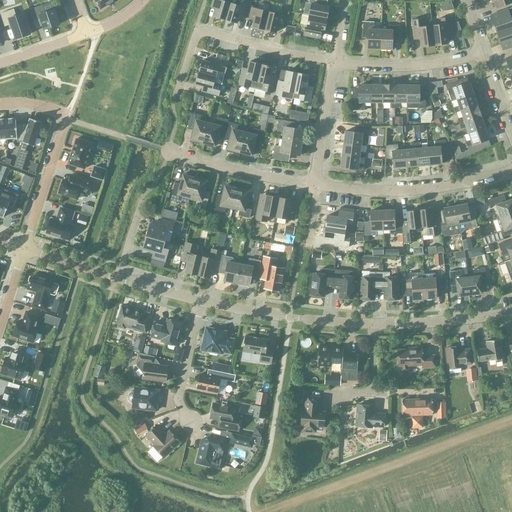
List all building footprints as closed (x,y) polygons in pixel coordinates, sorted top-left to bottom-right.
[(94,0),(100,9),(114,0),(94,0)] [(214,16),(225,20),(230,3),(224,1),(224,0),(212,0),(212,3),(217,4),(214,16)] [(237,0),(236,5),(230,3),(225,20),(237,23),(240,11),(246,13),(250,1),(247,0),(237,0)] [(309,15),(327,19),(329,7),(326,7),(327,0),(311,0),(311,4),(305,3),(303,14),(309,15)] [(40,18),(44,30),(59,24),(54,9),(52,2),(42,5),(31,9),(35,20),(40,18)] [(252,27),(264,30),(268,12),(257,9),(258,7),(251,6),(247,18),(254,20),(252,27)] [(511,7),(490,15),(497,33),(511,27),(511,22),(511,21),(511,20),(511,7)] [(16,39),(30,35),(22,13),(16,16),(13,9),(0,13),(5,27),(11,25),(16,39)] [(280,14),(268,12),(264,30),(276,33),(277,26),(284,27),(287,15),(280,13),(280,14)] [(324,30),(327,19),(309,15),(307,26),(305,26),(303,35),(320,39),(322,29),(324,30)] [(440,25),(432,26),(434,45),(448,44),(446,33),(452,32),(450,17),(439,19),(440,25)] [(423,19),(412,20),(414,37),(420,36),(421,47),(434,45),(432,26),(424,27),(423,19)] [(368,48),(380,49),(381,30),(374,30),(374,23),(363,22),(362,37),(368,38),(368,48)] [(388,30),(381,30),(380,49),(392,50),(392,39),(398,39),(399,26),(388,25),(388,30)] [(284,35),(294,37),(295,28),(286,26),(284,35)] [(511,27),(497,33),(503,50),(511,47),(511,27)] [(199,72),(223,79),(225,73),(228,62),(227,62),(216,58),(214,64),(209,63),(202,61),(199,72)] [(255,89),(257,81),(261,65),(249,62),(247,74),(241,72),(238,85),(249,88),(255,89)] [(273,67),(261,65),(257,81),(255,89),(273,93),(276,81),(270,79),(273,67)] [(292,100),(293,98),(292,98),(293,93),(297,73),(286,71),(284,82),(278,81),(275,95),(281,96),(281,98),(292,100)] [(206,93),(218,97),(223,79),(199,72),(196,84),(207,87),(206,93)] [(308,75),(297,73),(293,93),(292,98),(293,98),(299,100),(309,102),(312,88),(306,87),(308,75)] [(457,99),(457,100),(473,94),(469,82),(460,85),(458,80),(457,80),(457,79),(446,81),(447,84),(445,84),(451,101),(457,99)] [(365,102),(371,102),(371,85),(359,85),(359,95),(352,95),(352,111),(365,111),(365,102)] [(383,85),(371,85),(371,102),(377,102),(377,108),(383,108),(383,102),(383,85)] [(390,108),(395,108),(395,85),(383,85),(383,102),(390,102),(390,108)] [(400,102),(407,102),(407,85),(395,85),(395,108),(400,108),(400,102)] [(419,85),(407,85),(407,102),(407,108),(425,108),(425,95),(419,95),(419,85)] [(201,101),(202,93),(193,92),(192,100),(201,101)] [(457,100),(459,106),(453,108),(455,113),(461,111),(477,105),(473,94),(457,100)] [(457,119),(459,124),(481,117),(477,105),(461,111),(463,117),(457,119)] [(199,141),(203,142),(208,124),(201,122),(203,116),(191,113),(187,129),(194,131),(191,141),(199,143),(199,141)] [(218,133),(224,135),(228,122),(228,120),(217,117),(215,126),(208,124),(203,142),(206,143),(206,145),(214,147),(218,133)] [(466,127),(468,134),(484,128),(481,117),(459,124),(454,126),(449,127),(451,132),(466,127)] [(27,125),(25,124),(23,142),(15,168),(22,170),(28,152),(25,151),(27,144),(34,146),(38,133),(40,133),(43,125),(41,125),(41,122),(29,118),(27,125)] [(16,119),(6,119),(7,140),(17,139),(17,142),(23,142),(25,124),(16,125),(16,119)] [(283,132),(282,140),(302,143),(304,130),(291,128),(292,122),(278,120),(277,131),(283,132)] [(236,151),(240,152),(244,133),(238,132),(239,125),(228,122),(224,135),(231,136),(228,151),(236,153),(236,151)] [(345,131),(344,143),(360,146),(366,146),(369,127),(355,127),(355,132),(345,131)] [(484,149),(482,142),(488,140),(484,128),(468,134),(471,140),(465,142),(469,154),(484,149)] [(251,135),(244,133),(240,152),(243,153),(243,154),(251,157),(254,146),(260,147),(264,132),(253,129),(251,135)] [(92,144),(76,139),(68,164),(84,169),(92,144)] [(299,156),(302,143),(282,140),(281,147),(274,146),(272,159),(285,161),(286,154),(299,156)] [(435,147),(428,148),(429,165),(442,164),(441,154),(446,154),(445,140),(434,141),(435,147)] [(342,155),(359,157),(365,158),(372,159),(372,154),(366,153),(360,152),(360,146),(344,143),(342,155)] [(411,149),(404,150),(405,167),(417,166),(415,143),(410,143),(411,149)] [(421,143),(415,143),(417,166),(429,165),(428,148),(421,148),(421,143)] [(397,145),(385,146),(384,159),(392,159),(393,168),(405,167),(404,150),(398,151),(397,145)] [(36,153),(36,156),(28,154),(26,166),(39,168),(42,155),(36,153)] [(358,163),(359,157),(342,155),(340,167),(363,170),(364,164),(358,163)] [(10,169),(3,166),(0,174),(7,177),(10,169)] [(91,176),(102,180),(105,170),(94,167),(91,176)] [(188,204),(190,197),(195,179),(191,178),(192,176),(184,174),(181,184),(175,183),(170,201),(181,204),(181,202),(188,204)] [(63,180),(59,193),(77,199),(80,192),(89,195),(93,182),(71,175),(69,182),(63,180)] [(198,180),(195,179),(190,197),(196,199),(195,205),(206,208),(209,196),(203,194),(207,180),(199,178),(198,180)] [(226,206),(233,208),(237,189),(233,189),(234,187),(226,185),(223,196),(217,194),(213,210),(224,213),(226,206)] [(240,190),(237,189),(233,208),(239,209),(238,216),(249,218),(253,202),(247,201),(249,190),(241,188),(240,190)] [(18,195),(2,189),(1,191),(0,192),(0,216),(3,218),(8,206),(13,208),(18,195)] [(268,216),(275,217),(279,198),(260,194),(255,220),(267,222),(268,216)] [(495,205),(500,218),(511,213),(511,199),(504,202),(502,195),(487,200),(490,207),(495,205)] [(298,201),(279,198),(275,217),(294,221),(298,201)] [(459,224),(464,223),(465,230),(477,227),(474,216),(469,217),(467,204),(455,206),(459,224)] [(441,234),(441,237),(461,234),(459,224),(455,206),(444,208),(447,224),(440,225),(441,234)] [(57,221),(50,219),(46,233),(68,240),(72,226),(69,225),(73,212),(60,208),(57,218),(58,218),(57,221)] [(431,209),(419,210),(421,231),(427,231),(427,236),(441,234),(440,225),(439,225),(438,218),(432,219),(431,209)] [(394,210),(382,211),(383,230),(390,230),(390,234),(398,234),(399,242),(403,242),(401,222),(401,221),(394,221),(394,210)] [(408,222),(401,222),(403,242),(416,241),(415,232),(421,231),(419,210),(407,212),(408,222)] [(364,236),(365,242),(369,241),(369,235),(376,235),(376,230),(383,230),(382,211),(370,211),(370,222),(364,222),(364,236)] [(327,216),(325,227),(345,230),(346,223),(352,224),(353,214),(339,212),(338,218),(327,216)] [(511,213),(500,218),(497,219),(501,231),(481,238),(483,247),(503,240),(503,237),(511,234),(511,213)] [(150,224),(146,236),(168,242),(165,241),(168,230),(172,231),(174,224),(161,220),(160,223),(155,221),(154,225),(150,224)] [(295,228),(286,226),(284,234),(293,236),(295,228)] [(325,227),(324,238),(335,240),(334,246),(348,248),(350,237),(344,237),(345,230),(325,227)] [(146,236),(143,248),(154,251),(152,258),(165,262),(168,250),(166,249),(168,242),(146,236)] [(261,237),(260,244),(289,252),(291,244),(261,237)] [(511,242),(511,240),(498,244),(504,262),(511,260),(511,259),(511,242)] [(185,272),(197,275),(202,257),(195,255),(197,246),(186,243),(183,257),(188,259),(185,272)] [(484,248),(486,254),(494,252),(492,246),(484,248)] [(222,252),(211,249),(210,249),(209,255),(202,254),(202,257),(197,275),(210,278),(213,265),(219,266),(222,252)] [(311,258),(321,259),(322,252),(312,251),(311,258)] [(434,256),(434,266),(442,265),(442,255),(434,256)] [(224,281),(236,283),(240,264),(236,264),(232,258),(222,256),(219,270),(225,271),(225,272),(224,281)] [(264,257),(262,269),(268,270),(265,288),(279,291),(283,269),(274,267),(276,259),(264,257)] [(247,266),(240,264),(236,283),(249,286),(252,273),(258,274),(260,261),(249,259),(247,266)] [(502,275),(508,273),(510,281),(511,280),(511,259),(511,260),(504,262),(504,263),(499,265),(502,275)] [(374,286),(379,286),(379,267),(377,267),(376,269),(377,272),(369,272),(369,278),(361,278),(360,300),(373,300),(374,286)] [(390,272),(382,272),(382,268),(381,267),(379,267),(379,286),(385,286),(385,300),(398,300),(397,278),(390,278),(390,272)] [(325,283),(333,283),(334,270),(322,268),(321,274),(314,273),(311,295),(324,297),(325,283)] [(474,277),(467,277),(470,295),(482,293),(480,283),(486,282),(484,268),(473,270),(474,277)] [(352,271),(334,270),(333,283),(341,284),(339,298),(352,299),(354,277),(353,277),(353,273),(352,271)] [(460,270),(449,272),(450,287),(456,286),(458,296),(470,295),(467,277),(461,278),(460,270)] [(413,300),(424,299),(423,279),(423,272),(408,273),(409,280),(401,280),(402,290),(412,289),(413,300)] [(31,277),(27,288),(37,292),(32,306),(44,310),(49,294),(54,296),(56,295),(59,286),(58,285),(53,283),(53,282),(46,279),(45,282),(31,277)] [(443,291),(442,278),(423,279),(424,299),(436,298),(436,291),(443,291)] [(122,306),(117,323),(119,324),(118,326),(119,327),(123,328),(125,327),(125,326),(133,328),(133,329),(145,333),(150,318),(143,316),(144,313),(122,306)] [(17,322),(13,336),(33,342),(38,328),(36,327),(39,316),(26,312),(23,323),(17,322)] [(43,314),(40,322),(48,325),(51,316),(43,314)] [(166,326),(154,323),(150,337),(162,340),(161,342),(175,346),(181,323),(178,323),(177,320),(172,319),(170,320),(167,320),(166,326)] [(225,332),(206,328),(203,344),(201,344),(200,351),(207,352),(207,351),(221,354),(221,352),(231,354),(234,340),(226,338),(225,336),(225,332)] [(141,354),(145,338),(137,336),(133,351),(138,353),(141,354)] [(268,340),(245,336),(242,352),(260,355),(259,362),(271,364),(274,350),(266,349),(268,340)] [(487,349),(476,350),(478,362),(489,361),(495,360),(496,363),(502,362),(501,359),(504,359),(500,339),(486,341),(487,349)] [(151,356),(153,348),(145,346),(143,354),(151,356)] [(343,348),(318,347),(317,365),(330,366),(330,363),(342,363),(341,368),(357,369),(358,356),(343,355),(343,348)] [(459,347),(445,348),(448,369),(461,368),(461,365),(471,364),(470,349),(459,350),(459,347)] [(414,349),(397,350),(398,366),(422,365),(422,368),(435,368),(434,355),(422,356),(422,348),(413,348),(414,349)] [(44,372),(50,356),(37,352),(32,369),(44,372)] [(6,358),(1,373),(20,380),(25,364),(22,363),(24,356),(15,353),(14,355),(10,357),(9,359),(6,358)] [(141,354),(138,353),(136,366),(143,374),(142,379),(166,382),(167,367),(155,365),(153,363),(154,357),(141,354)] [(98,365),(94,377),(102,379),(106,367),(102,366),(98,365)] [(207,376),(199,375),(197,389),(218,393),(220,379),(226,380),(227,373),(208,369),(207,376)] [(341,376),(324,375),(324,385),(340,386),(341,376)] [(4,417),(10,419),(10,417),(13,418),(18,402),(15,401),(18,392),(6,388),(4,395),(5,395),(3,399),(0,397),(0,413),(5,415),(4,417)] [(158,391),(135,388),(134,392),(132,392),(130,392),(129,393),(127,395),(127,399),(128,401),(129,403),(131,404),(133,404),(132,408),(156,411),(158,391)] [(28,390),(24,404),(32,407),(36,393),(28,390)] [(258,392),(255,404),(261,405),(266,406),(268,395),(268,394),(258,392)] [(248,412),(251,401),(233,397),(231,404),(238,406),(237,409),(248,412)] [(319,398),(306,397),(305,411),(302,411),(301,425),(304,425),(304,427),(305,429),(307,430),(309,431),(310,431),(312,430),(313,428),(314,426),(323,427),(325,413),(318,412),(319,398)] [(418,417),(418,415),(432,415),(432,399),(402,400),(403,416),(412,416),(412,427),(422,427),(422,417),(418,417)] [(435,402),(436,418),(445,418),(445,402),(435,402)] [(235,408),(213,404),(210,418),(225,421),(223,428),(238,431),(241,417),(233,416),(235,408)] [(373,406),(357,405),(356,426),(372,428),(372,426),(383,427),(384,414),(373,413),(373,406)] [(263,419),(266,408),(255,406),(253,417),(263,419)] [(146,413),(134,417),(136,424),(148,420),(146,413)] [(137,428),(141,433),(149,426),(144,421),(137,428)] [(156,426),(146,435),(155,445),(153,446),(164,458),(180,443),(169,431),(164,436),(161,433),(162,432),(156,426)] [(261,438),(252,436),(252,438),(222,431),(221,436),(225,438),(229,438),(228,442),(252,448),(253,445),(259,446),(261,438)] [(380,431),(379,441),(387,442),(388,431),(380,431)] [(201,441),(196,463),(221,469),(228,442),(229,438),(225,438),(221,436),(212,434),(210,441),(208,443),(201,441)]
